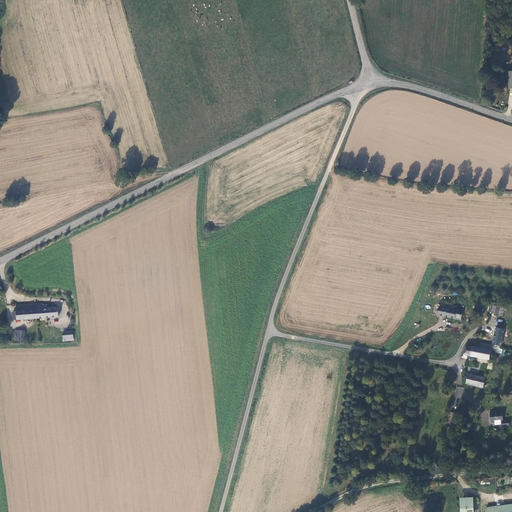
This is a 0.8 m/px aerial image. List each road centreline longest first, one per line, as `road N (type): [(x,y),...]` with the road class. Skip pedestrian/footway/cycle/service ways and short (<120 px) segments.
road 1 (unclassified): [(364,86),(275,307),(220,511)]
road 2 (unclassified): [(0,260),(364,86)]
road 3 (track): [(316,511),(376,484),(511,472)]
road 4 (unclassified): [(364,86),(413,86),(511,120)]
